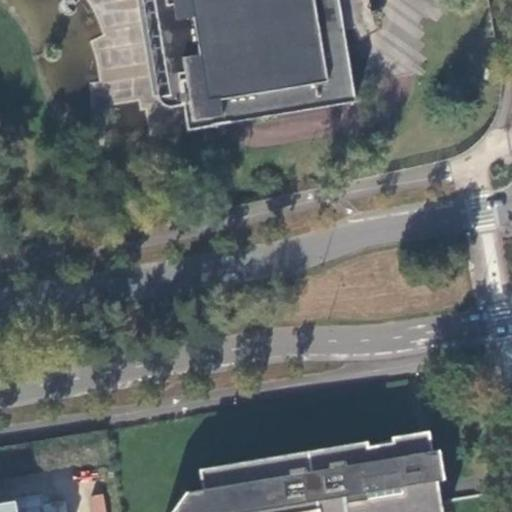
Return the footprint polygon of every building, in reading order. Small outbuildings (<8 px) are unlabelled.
[(145,0),(160,97),(163,106),(168,109),(171,110),(186,109),(190,134),(356,107),(339,0),(145,0)] [(428,439),(418,441),(427,494),(429,511),(440,511),(436,483),(444,481),(440,455),(432,456),(428,439)] [(429,511),(427,494),(418,441),(369,449),(368,445),(202,472),(205,495),(186,499),(181,505),(188,511),(187,511),(429,511)] [(90,496),(92,511),(105,511),(103,494),(90,496)] [(15,511),(13,500),(0,502),(0,511),(15,511)]
